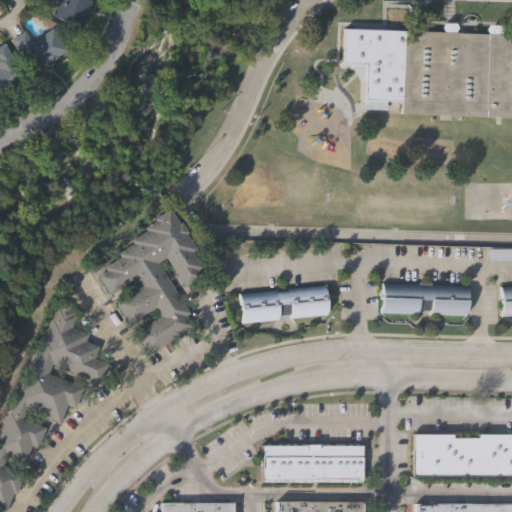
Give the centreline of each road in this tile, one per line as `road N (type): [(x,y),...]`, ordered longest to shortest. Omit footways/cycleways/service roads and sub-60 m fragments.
road 1 (secondary): [(511,352),(356,347),(227,375),(121,437),(57,511)]
road 2 (secondary): [(90,511),(173,431),(232,400),(346,371),(511,377)]
road 3 (residential): [(177,200),(217,156),(268,50),(310,0)]
road 4 (tertiary): [(0,141),(93,74),(128,0)]
